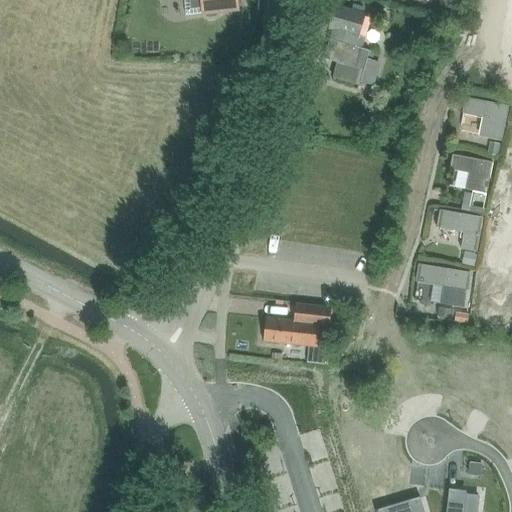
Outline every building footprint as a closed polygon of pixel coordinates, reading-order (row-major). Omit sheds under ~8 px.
[(18,0),(13,21),(44,29),(51,0),(18,0)] [(185,0),(188,17),(207,14),(207,16),(210,18),(217,17),(219,14),(219,13),(239,10),(239,8),(241,8),(243,5),(242,0),(185,0)] [(329,30),(333,31),(325,59),(336,62),(332,79),(358,86),(359,82),(374,86),(380,62),(372,60),(374,53),(368,51),(355,47),(364,14),(336,7),(329,30)] [(0,87),(0,120),(3,121),(11,90),(0,87)] [(143,96),(138,113),(153,118),(146,142),(192,156),(200,130),(185,125),(189,110),(143,96)] [(92,155),(83,173),(110,187),(112,188),(94,223),(121,237),(123,232),(128,235),(137,216),(133,214),(143,194),(116,180),(116,181),(114,180),(119,169),(92,155)] [(264,317),(261,342),(308,347),(306,362),(328,364),(329,349),(315,347),(317,325),(317,322),(327,323),(329,306),(293,302),(292,320),(264,317)] [(358,312),(354,366),(356,366),(356,363),(362,364),(362,362),(372,363),(373,354),(389,355),(393,306),(377,305),(376,317),(360,316),(360,312),(358,312)] [(402,346),(397,375),(410,377),(409,379),(416,380),(416,378),(427,380),(431,351),(402,346)] [(445,354),(437,352),(435,364),(443,365),(445,354)] [(457,366),(459,354),(448,352),(446,364),(457,366)] [(449,372),(443,407),(444,407),(445,407),(449,407),(450,404),(459,406),(460,398),(473,400),(475,388),(477,388),(480,371),(481,371),(481,369),(466,367),(464,379),(449,376),(450,372),(449,372)] [(508,389),(494,422),(495,422),(495,421),(500,423),(501,420),(510,424),(511,419),(511,395),(508,394),(509,390),(508,389)] [(377,395),(350,402),(355,418),(362,416),(365,428),(378,425),(379,427),(397,421),(393,407),(382,410),(377,395)] [(385,436),(387,444),(399,441),(396,433),(385,436)] [(390,446),(363,454),(368,470),(375,468),(378,480),(391,477),(392,478),(410,473),(406,459),(395,462),(390,446)] [(470,463),(469,473),(482,475),(483,465),(470,463)] [(410,485),(399,489),(401,496),(412,493),(410,485)] [(449,489),(445,511),(476,511),(478,497),(464,496),(464,493),(450,491),(450,489),(449,489)] [(434,490),(433,502),(441,503),(442,491),(434,490)] [(420,498),(419,497),(375,510),(375,511),(376,511),(421,511),(418,499),(420,498)]
